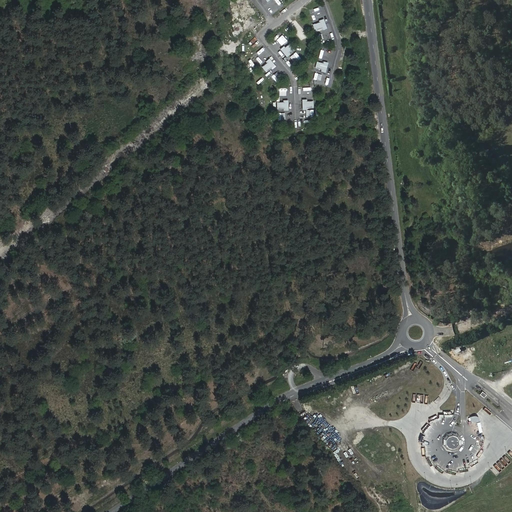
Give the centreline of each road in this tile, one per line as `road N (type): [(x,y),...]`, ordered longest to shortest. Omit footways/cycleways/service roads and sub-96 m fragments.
road 1 (tertiary): [(411,319),(368,0)]
road 2 (tertiary): [(290,392),(113,511)]
